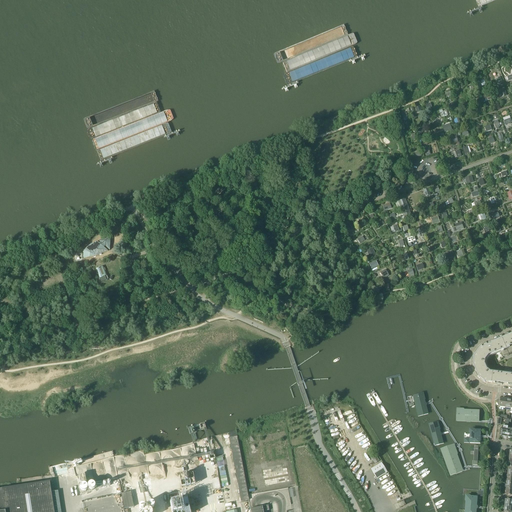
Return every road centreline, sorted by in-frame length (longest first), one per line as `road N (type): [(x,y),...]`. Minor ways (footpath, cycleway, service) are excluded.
road 1 (unclassified): [(357,511),(316,439),(280,335),(202,300)]
road 2 (unclassified): [(338,212),(305,224),(276,256),(209,279)]
